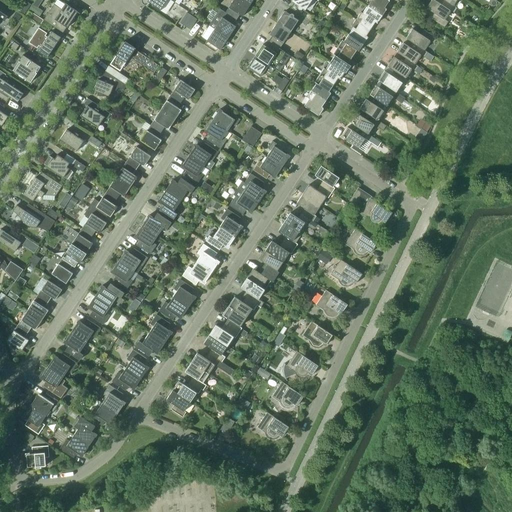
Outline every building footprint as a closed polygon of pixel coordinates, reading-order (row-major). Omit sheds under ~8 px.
[(24,14),(31,4),(26,0),(19,10),(24,14)] [(35,0),(29,9),(34,13),(42,0),(35,0)] [(167,0),(147,0),(147,1),(161,10),(167,0)] [(233,0),(225,12),(236,20),(240,15),(242,16),(250,5),(242,0),(233,0)] [(302,15),(311,0),(291,0),(291,1),(294,3),(290,8),(302,15)] [(384,7),(389,0),(388,0),(371,0),(367,6),(382,16),(386,9),(384,7)] [(450,10),(441,4),(434,0),(431,0),(426,8),(435,14),(431,19),(444,27),(448,22),(444,19),(450,10)] [(453,6),(456,0),(443,0),(441,4),(450,10),(454,13),(457,8),(453,6)] [(0,18),(3,21),(10,10),(0,3),(0,18)] [(44,20),(63,33),(66,27),(67,28),(78,12),(65,3),(60,11),(53,6),(44,20)] [(356,19),(370,29),(375,22),(377,23),(382,16),(367,6),(363,13),(361,12),(356,19)] [(277,23),(291,32),(298,20),(307,26),(310,20),(302,15),(290,8),(287,13),(285,11),(277,23)] [(233,25),(236,20),(225,12),(219,9),(208,25),(214,29),(228,38),(236,26),(233,25)] [(21,16),(16,12),(13,17),(18,21),(21,16)] [(190,30),(197,19),(187,12),(180,23),(190,30)] [(40,25),(43,20),(33,13),(30,18),(40,25)] [(366,35),(370,29),(356,19),(351,26),(353,28),(349,34),(363,44),(368,37),(366,35)] [(272,36),(268,41),(280,48),(291,32),(277,23),(269,34),(272,36)] [(51,31),(48,36),(45,35),(47,33),(39,27),(29,42),(37,48),(39,45),(41,47),(38,51),(47,57),(61,37),(51,31)] [(220,50),(228,38),(214,29),(206,41),(220,50)] [(406,38),(414,44),(424,50),(430,41),(434,43),(437,38),(424,30),(421,34),(412,29),(406,38)] [(342,40),(337,47),(352,57),(356,50),(358,51),(363,44),(349,34),(344,41),(342,40)] [(118,49),(119,50),(110,64),(120,71),(123,67),(125,69),(136,62),(154,73),(159,65),(123,41),(118,49)] [(284,52),(280,48),(268,41),(265,46),(263,44),(255,56),(273,68),(284,52)] [(15,51),(19,46),(13,42),(10,47),(15,51)] [(397,52),(405,58),(414,64),(420,55),(431,61),(434,56),(424,50),(414,44),(411,48),(403,43),(397,52)] [(347,63),(352,57),(337,47),(332,54),(334,56),(330,62),(344,72),(349,65),(347,63)] [(295,57),(300,61),(304,56),(299,52),(295,57)] [(19,61),(12,70),(19,74),(18,75),(23,78),(23,77),(31,82),(37,73),(36,72),(36,71),(37,72),(40,67),(29,60),(30,59),(23,55),(19,60),(20,61),(20,62),(19,61)] [(271,72),(273,68),(255,56),(247,68),(261,77),(266,69),(271,72)] [(418,66),(414,64),(405,58),(402,62),(394,57),(387,66),(396,72),(405,78),(411,69),(415,71),(418,66)] [(340,79),(344,72),(330,62),(325,69),(323,68),(319,75),(333,85),(338,78),(340,79)] [(159,82),(167,71),(162,67),(154,79),(159,82)] [(18,102),(23,93),(14,87),(16,85),(8,81),(7,83),(2,80),(6,74),(0,70),(0,92),(8,97),(9,96),(18,102)] [(118,88),(118,87),(123,90),(126,85),(105,71),(100,80),(98,79),(94,90),(98,92),(96,96),(98,96),(99,96),(101,96),(102,96),(103,96),(104,96),(107,96),(109,96),(109,95),(112,94),(113,93),(114,92),(116,91),(117,89),(118,88)] [(378,80),(387,86),(396,92),(402,83),(406,85),(409,80),(405,78),(396,72),(393,76),(384,71),(378,80)] [(123,75),(120,81),(126,85),(130,79),(123,75)] [(316,84),(311,91),(326,100),(331,93),(329,91),(333,85),(319,75),(314,82),(316,84)] [(284,77),(277,87),(282,91),(289,80),(284,77)] [(180,80),(170,95),(181,102),(184,97),(188,100),(195,89),(180,80)] [(369,94),(377,100),(386,106),(387,105),(393,97),(402,103),(405,98),(396,92),(387,86),(384,90),(375,85),(369,94)] [(297,93),(291,89),(286,97),(292,100),(297,93)] [(326,100),(311,91),(307,98),(309,99),(304,106),(318,116),(323,108),(321,107),(326,100)] [(177,107),(181,102),(170,95),(160,110),(175,120),(181,110),(177,107)] [(111,115),(112,114),(87,98),(86,98),(87,99),(84,104),(87,105),(80,116),(97,127),(104,117),(107,119),(110,114),(111,115)] [(377,120),(383,111),(387,114),(391,108),(387,105),(386,106),(377,100),(374,104),(366,99),(359,108),(368,114),(377,120)] [(212,120),(227,130),(232,124),(235,126),(240,119),(235,116),(233,118),(219,109),(212,120)] [(150,125),(161,132),(164,127),(168,130),(175,120),(160,110),(150,125)] [(386,126),(377,120),(368,114),(365,118),(356,113),(350,122),(359,128),(368,134),(374,125),(383,130),(386,126)] [(227,130),(212,120),(205,131),(210,134),(207,139),(220,149),(227,139),(223,137),(227,130)] [(420,126),(427,130),(430,125),(424,121),(420,126)] [(158,137),(161,132),(150,125),(140,140),(155,150),(162,140),(158,137)] [(252,147),(261,133),(251,126),(242,140),(252,147)] [(379,141),(372,136),(368,134),(359,128),(356,132),(347,127),(341,136),(358,148),(365,139),(375,146),(379,141)] [(77,151),(84,141),(77,136),(78,134),(70,129),(68,130),(67,129),(60,139),(77,151)] [(421,129),(412,143),(418,147),(427,133),(421,129)] [(98,148),(101,143),(91,135),(88,140),(98,148)] [(267,156),(282,167),(289,156),(276,147),(277,144),(272,141),(267,148),(271,150),(267,156)] [(196,145),(189,155),(204,166),(204,165),(210,169),(214,163),(212,161),(218,152),(204,143),(201,148),(196,145)] [(126,162),(137,169),(140,164),(144,166),(151,156),(136,146),(126,162)] [(67,180),(72,171),(66,167),(69,163),(57,155),(54,159),(49,155),(44,164),(67,180)] [(200,172),(204,166),(189,155),(181,166),(187,170),(183,175),(197,184),(203,174),(200,172)] [(282,167),(267,156),(262,163),(259,161),(253,170),(266,179),(270,174),(275,177),(282,167)] [(85,167),(76,160),(73,165),(82,171),(85,167)] [(133,174),(137,169),(126,162),(116,177),(131,186),(137,177),(133,174)] [(323,180),(320,185),(331,193),(335,188),(333,187),(339,177),(321,166),(315,175),(323,180)] [(41,197),(43,195),(55,195),(61,186),(41,172),(37,178),(35,177),(31,183),(30,183),(27,187),(28,188),(23,194),(32,201),(37,194),(41,197)] [(237,187),(258,202),(266,191),(261,188),(264,183),(250,173),(244,183),(242,181),(237,187)] [(106,192),(117,199),(120,194),(124,196),(131,186),(116,177),(106,192)] [(172,180),(165,190),(181,201),(185,194),(188,197),(195,187),(181,178),(177,183),(172,180)] [(205,181),(201,187),(211,194),(215,188),(205,181)] [(309,185),(302,194),(320,206),(326,197),(328,198),(331,193),(320,185),(317,190),(309,185)] [(233,194),(235,196),(229,205),(243,214),(246,209),(251,213),(258,202),(237,187),(233,194)] [(392,212),(370,198),(372,196),(359,187),(349,201),(362,210),(360,213),(368,218),(368,220),(370,222),(371,224),(373,225),(376,225),(378,225),(380,224),(382,223),(383,221),(385,222),(392,212)] [(176,207),(181,201),(165,190),(158,201),(163,205),(160,210),(173,219),(180,209),(176,207)] [(82,200),(84,197),(77,192),(75,196),(82,200)] [(113,204),(117,199),(106,192),(99,202),(94,199),(89,207),(105,218),(107,215),(110,217),(117,207),(113,204)] [(67,193),(63,199),(68,203),(72,196),(67,193)] [(314,215),(320,206),(302,194),(296,203),(304,208),(301,213),(315,222),(318,218),(316,216),(314,215)] [(213,199),(210,203),(218,208),(221,204),(213,199)] [(17,205),(13,211),(24,218),(22,221),(23,222),(24,223),(25,223),(25,224),(26,224),(26,225),(27,225),(28,225),(29,226),(30,226),(31,227),(32,227),(33,227),(34,227),(35,227),(36,227),(38,224),(48,231),(55,221),(29,204),(25,210),(17,205)] [(89,218),(82,228),(92,236),(96,230),(100,233),(106,223),(103,221),(105,218),(89,207),(84,214),(89,218)] [(50,209),(47,214),(55,220),(59,215),(50,209)] [(220,227),(235,237),(242,226),(237,223),(241,218),(227,209),(221,218),(224,220),(220,227)] [(142,226),(157,236),(161,229),(165,232),(171,222),(157,213),(154,218),(149,215),(142,226)] [(320,226),(315,222),(301,213),(298,218),(290,213),(284,222),(302,234),(307,226),(312,229),(313,229),(315,228),(316,226),(318,228),(320,226)] [(296,243),(302,234),(284,222),(278,231),(286,236),(283,241),(294,249),(298,251),(302,247),(296,243)] [(153,242),(157,236),(142,226),(135,236),(140,240),(136,245),(150,254),(156,245),(153,242)] [(235,237),(220,227),(215,233),(212,231),(206,240),(219,250),(223,244),(228,248),(235,237)] [(89,241),(92,236),(82,228),(78,233),(74,230),(67,240),(72,243),(86,253),(93,243),(89,241)] [(0,241),(15,251),(21,242),(0,229),(0,241)] [(370,253),(377,243),(355,229),(345,244),(353,249),(353,251),(355,253),(356,255),(358,255),(361,256),(363,256),(365,255),(367,254),(369,252),(370,253)] [(39,246),(27,238),(22,245),(34,253),(39,246)] [(291,254),(294,249),(283,241),(279,246),(271,241),(265,250),(283,262),(289,253),(291,254)] [(62,258),(72,265),(76,260),(80,263),(86,253),(72,243),(62,258)] [(196,262),(212,272),(219,262),(214,258),(217,253),(203,244),(197,253),(201,256),(196,262)] [(125,250),(118,261),(134,271),(134,270),(138,273),(148,258),(134,248),(130,254),(125,250)] [(323,248),(317,257),(327,263),(332,254),(323,248)] [(277,271),(283,262),(265,250),(259,259),(267,264),(264,269),(276,277),(279,272),(277,271)] [(0,266),(15,281),(23,269),(11,261),(7,267),(7,265),(6,263),(5,262),(4,260),(3,259),(2,258),(1,256),(0,255),(0,266)] [(34,255),(29,263),(35,267),(41,259),(34,255)] [(69,271),(72,265),(62,258),(51,274),(66,284),(73,273),(69,271)] [(356,284),(362,274),(340,259),(331,274),(338,279),(339,282),(340,284),(342,285),(344,286),(346,286),(348,286),(350,286),(352,284),(354,283),(356,284)] [(129,278),(134,271),(118,261),(111,272),(116,275),(113,280),(126,289),(133,280),(129,278)] [(212,272),(196,262),(192,268),(188,266),(182,276),(196,285),(199,280),(204,283),(212,272)] [(275,277),(276,277),(264,269),(261,274),(253,269),(247,278),(264,290),(270,281),(272,282),(273,281),(277,283),(279,280),(275,277)] [(26,281),(20,277),(17,281),(23,285),(26,281)] [(264,290),(247,278),(241,287),(249,292),(245,297),(257,305),(261,307),(264,302),(258,299),(264,290)] [(173,297),(188,307),(195,297),(190,293),(194,288),(180,279),(173,288),(177,291),(173,297)] [(37,295),(48,302),(51,297),(55,300),(62,290),(47,280),(37,295)] [(315,285),(307,281),(302,288),(310,292),(315,285)] [(95,296),(110,306),(114,300),(118,302),(124,293),(110,284),(107,289),(102,285),(95,296)] [(341,314),(347,304),(326,290),(316,305),(323,310),(324,312),(325,314),(327,316),(329,317),(331,317),(333,317),(336,316),(338,315),(339,313),(341,314)] [(137,298),(141,301),(145,297),(140,293),(137,298)] [(48,302),(37,295),(27,310),(42,320),(48,310),(44,307),(48,302)] [(11,299),(5,296),(2,301),(7,305),(11,299)] [(106,313),(110,306),(95,296),(87,307),(93,310),(89,315),(103,325),(109,315),(106,313)] [(188,307),(173,297),(168,304),(165,301),(159,311),(172,320),(176,315),(181,318),(188,307)] [(254,310),(257,305),(245,297),(242,302),(234,297),(228,306),(246,318),(252,309),(254,310)] [(303,298),(296,308),(304,313),(311,303),(303,298)] [(240,327),(246,318),(228,306),(222,315),(230,320),(227,325),(238,333),(242,328),(240,327)] [(17,325),(28,332),(31,327),(35,330),(42,320),(27,310),(17,325)] [(149,333),(164,343),(172,332),(167,329),(170,323),(156,314),(150,324),(153,326),(149,333)] [(78,321),(71,331),(87,342),(91,335),(94,338),(101,328),(87,319),(83,324),(78,321)] [(326,345),(333,335),(311,321),(301,335),(308,340),(310,342),(311,345),(312,346),(314,347),(317,348),(319,348),(321,347),(323,346),(324,344),(326,345)] [(28,332),(17,325),(7,341),(22,350),(28,340),(24,337),(28,332)] [(216,325),(210,334),(227,346),(233,337),(235,338),(238,333),(227,325),(224,330),(216,325)] [(82,348),(87,342),(71,331),(64,342),(69,346),(66,351),(79,360),(86,350),(82,348)] [(285,335),(281,332),(277,338),(282,341),(285,335)] [(164,343),(149,333),(145,339),(141,337),(135,346),(149,355),(152,350),(157,353),(164,343)] [(221,354),(227,346),(210,334),(203,343),(211,348),(208,353),(221,362),(225,357),(221,354)] [(115,343),(122,347),(125,342),(119,338),(115,343)] [(269,344),(262,339),(259,345),(265,349),(269,344)] [(126,368),(141,378),(148,367),(143,364),(146,359),(133,349),(126,359),(130,361),(126,368)] [(296,351),(286,366),(283,364),(283,366),(283,367),(283,369),(283,370),(283,372),(283,373),(284,374),(284,376),(285,377),(294,372),(295,373),(296,375),(298,377),(300,378),(302,378),(304,378),(306,377),(308,376),(310,374),(311,375),(318,365),(296,351)] [(234,370),(221,362),(208,353),(205,358),(197,353),(191,362),(209,374),(215,365),(230,375),(234,370)] [(259,356),(255,353),(251,359),(255,362),(259,356)] [(48,367),(63,377),(67,370),(71,373),(77,363),(63,354),(60,359),(55,356),(48,367)] [(203,383),(209,374),(191,362),(185,371),(193,376),(190,381),(203,390),(205,391),(208,386),(203,383)] [(62,379),(63,377),(48,367),(40,377),(46,381),(42,386),(60,398),(66,388),(62,386),(65,381),(62,379)] [(270,373),(260,367),(257,372),(267,379),(270,373)] [(141,378),(126,368),(121,374),(118,372),(112,381),(125,390),(129,385),(134,389),(141,378)] [(252,373),(248,370),(244,376),(248,379),(252,373)] [(203,390),(190,381),(187,386),(179,381),(172,390),(190,402),(196,393),(200,395),(203,390)] [(297,406),(303,396),(282,382),(272,397),(279,402),(280,404),(281,406),(283,407),(285,408),(287,409),(289,409),(292,408),(293,407),(295,405),(297,406)] [(102,403),(117,413),(125,402),(120,399),(123,394),(109,385),(103,394),(106,397),(102,403)] [(184,411),(190,402),(172,390),(166,399),(174,404),(171,409),(183,417),(186,412),(184,411)] [(30,406),(45,416),(50,410),(53,412),(59,402),(46,393),(42,398),(37,395),(30,406)] [(117,413),(102,403),(98,409),(94,407),(88,417),(102,426),(105,421),(110,424),(117,413)] [(41,422),(45,416),(30,406),(23,417),(28,420),(24,425),(38,434),(45,425),(41,422)] [(282,436),(288,427),(267,412),(257,427),(264,432),(265,435),(266,436),(268,438),(270,439),(272,439),(275,439),(277,438),(279,437),(280,435),(282,436)] [(74,435),(89,445),(96,434),(91,431),(95,426),(81,417),(74,426),(78,428),(74,435)] [(235,422),(228,417),(220,429),(227,434),(235,422)] [(35,436),(28,432),(24,437),(31,441),(35,436)] [(89,445),(74,435),(69,441),(66,439),(60,448),(73,458),(77,452),(82,456),(89,445)] [(49,457),(48,446),(32,447),(32,453),(26,454),(27,467),(46,465),(45,457),(49,457)]
